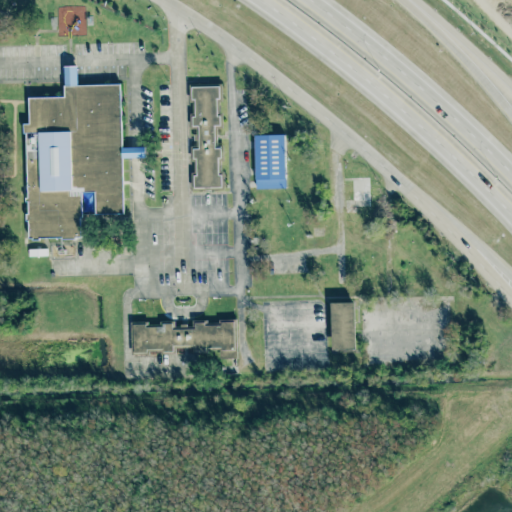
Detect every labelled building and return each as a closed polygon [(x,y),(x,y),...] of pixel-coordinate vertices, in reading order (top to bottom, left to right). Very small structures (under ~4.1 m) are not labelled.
[(28,238),(82,237),(81,191),(94,191),(95,214),(123,213),(122,155),(138,155),(138,147),(122,147),(120,84),(78,85),(77,66),(64,66),(65,97),(29,97),(29,123),(26,123),(28,238)] [(192,188),(224,187),(224,173),(220,173),(219,148),(216,148),(216,125),(219,125),(218,99),(221,99),(221,84),(190,85),(191,126),(195,126),(195,146),(192,146),(192,188)] [(284,134),(254,135),(255,188),(286,188),(284,134)] [(331,302),(333,349),(356,348),(354,302),(331,302)] [(131,351),(173,351),(173,346),(195,346),(194,351),(219,351),(219,358),(236,358),(236,320),(192,320),(192,325),(176,325),(176,322),(131,322),(131,351)]
